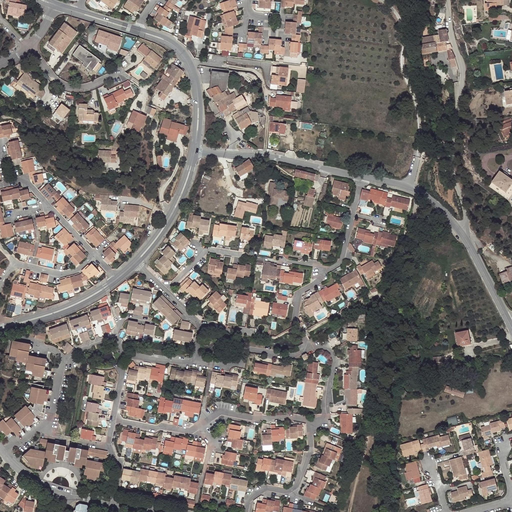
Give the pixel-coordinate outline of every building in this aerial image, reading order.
[(12,13),(23,16),(24,10),(26,10),(27,6),(18,4),(16,4),(17,1),(17,0),(16,0),(6,0),(6,2),(9,3),(7,15),(12,15),(12,13)] [(106,4),(113,9),(119,1),(117,0),(101,0),(101,1),(106,4)] [(131,9),(132,8),(134,5),(138,8),(144,0),(142,0),(136,0),(137,0),(136,0),(127,0),(123,6),(133,13),(133,11),(132,10),(131,9)] [(158,12),(165,17),(171,9),(170,8),(172,4),(167,0),(162,7),(159,5),(156,11),(158,12)] [(234,0),(227,0),(219,3),(221,10),(223,10),(225,9),(232,7),(236,5),(235,2),(234,0)] [(271,1),(270,1),(261,0),(259,0),(259,4),(259,7),(270,8),(271,1)] [(504,0),(503,0),(488,0),(488,4),(485,4),(485,12),(497,12),(497,6),(511,6),(510,0),(504,0)] [(236,17),(233,10),(232,7),(225,9),(226,13),(224,13),(223,14),(225,20),(236,17)] [(168,19),(165,17),(158,12),(156,15),(154,18),(164,25),(168,19)] [(194,18),(189,16),(184,35),(191,37),(191,35),(201,38),(206,21),(203,20),(204,18),(195,16),(194,18)] [(227,27),(225,27),(225,32),(232,32),(233,25),(238,24),(236,17),(225,20),(227,27)] [(301,23),(301,19),(293,18),(293,22),(286,21),(285,27),(296,28),(296,22),(301,23)] [(62,53),(72,40),(69,37),(75,30),(65,23),(49,44),(62,53)] [(292,34),(292,38),(299,39),(300,35),(295,34),(296,28),(285,27),(285,34),(292,34)] [(78,32),(75,30),(69,37),(72,40),(78,32)] [(95,42),(108,46),(111,47),(110,49),(118,52),(123,38),(99,30),(95,42)] [(447,36),(445,30),(438,30),(439,36),(422,38),(421,44),(425,67),(430,67),(428,53),(447,50),(447,49),(446,42),(448,41),(447,36)] [(254,43),(255,32),(247,31),(247,42),(254,43)] [(221,42),(231,43),(232,36),(232,32),(225,32),(225,35),(221,35),(221,42)] [(261,44),(262,33),(255,32),(254,43),(261,44)] [(289,56),(296,57),(296,56),(297,42),(299,43),(299,39),(292,38),(291,42),(290,42),(289,56)] [(269,45),(264,45),(264,53),(268,53),(268,48),(274,49),(275,39),(269,39),(269,45)] [(274,49),(280,49),(280,54),(284,55),(284,47),(281,46),(281,40),(275,39),(274,49)] [(143,44),(141,45),(139,49),(138,50),(146,57),(145,58),(144,60),(143,61),(149,67),(151,64),(155,68),(162,60),(143,44)] [(73,55),(84,63),(87,65),(85,67),(92,72),(100,60),(80,45),(73,55)] [(458,70),(455,58),(450,48),(447,49),(447,50),(449,59),(452,72),(458,70)] [(170,75),(168,78),(166,81),(174,86),(185,71),(182,69),(181,70),(173,64),(167,72),(170,75)] [(287,82),(289,68),(273,66),(271,83),(278,84),(279,81),(287,82)] [(24,73),(18,81),(17,83),(34,97),(36,94),(41,89),(42,87),(34,81),(27,75),(29,73),(30,71),(26,67),(24,68),(22,71),(24,73)] [(218,86),(222,92),(227,89),(229,74),(212,71),(210,89),(218,86)] [(27,75),(34,81),(36,78),(29,73),(27,75)] [(164,74),(162,77),(163,78),(157,88),(156,88),(156,87),(155,88),(155,89),(156,89),(157,89),(162,92),(159,97),(164,100),(174,86),(166,81),(168,78),(166,76),(164,74)] [(298,78),(297,91),(305,92),(307,79),(298,78)] [(14,81),(10,85),(12,87),(16,82),(17,83),(18,81),(15,79),(14,81)] [(218,86),(210,89),(207,91),(211,97),(212,97),(216,103),(217,102),(227,96),(230,94),(227,89),(222,92),(218,86)] [(43,91),(41,89),(36,94),(41,98),(45,94),(43,91)] [(103,97),(110,110),(115,107),(114,106),(118,104),(117,102),(124,99),(127,97),(127,98),(134,95),(131,89),(125,92),(123,89),(113,94),(113,95),(110,97),(109,95),(108,94),(103,97)] [(236,97),(234,92),(230,94),(227,96),(230,101),(226,103),(227,107),(234,103),(232,101),(237,98),(236,97)] [(234,103),(236,109),(246,103),(242,95),(237,98),(232,101),(234,103)] [(217,102),(220,106),(226,103),(230,101),(227,96),(217,102)] [(271,107),(283,108),(291,109),(292,97),(276,96),(276,99),(271,99),(271,107)] [(51,117),(59,124),(72,109),(64,102),(51,117)] [(226,103),(220,106),(223,112),(228,109),(227,107),(226,103)] [(226,116),(233,110),(236,109),(234,103),(227,107),(228,109),(223,112),(226,116)] [(80,104),(79,119),(98,120),(99,113),(95,113),(95,112),(95,111),(94,110),(93,110),(88,110),(88,104),(80,104)] [(246,113),(247,114),(250,111),(248,107),(241,111),(242,114),(242,115),(246,113)] [(140,126),(145,115),(134,110),(129,121),(134,123),(132,128),(139,132),(141,127),(140,126)] [(251,123),(259,121),(258,112),(250,111),(247,114),(251,123)] [(242,115),(240,117),(236,119),(236,120),(241,129),(251,123),(247,114),(246,113),(242,115)] [(183,135),(185,126),(176,124),(171,122),(171,121),(164,119),(160,133),(168,135),(169,136),(169,134),(173,135),(172,138),(177,140),(179,134),(183,135)] [(506,136),(511,133),(511,127),(511,126),(511,120),(503,124),(502,122),(498,123),(499,125),(498,126),(499,130),(503,129),(506,136)] [(286,124),(270,122),(269,131),(285,134),(286,124)] [(0,136),(0,138),(9,136),(8,134),(12,133),(9,124),(1,126),(1,125),(0,124),(0,136)] [(9,145),(10,147),(8,147),(7,147),(8,151),(20,148),(18,140),(10,141),(8,142),(9,145)] [(8,155),(10,155),(11,154),(12,156),(12,159),(22,157),(20,148),(8,151),(8,155)] [(100,150),(98,150),(99,162),(116,162),(115,156),(117,156),(117,151),(100,151),(100,150)] [(32,159),(23,161),(21,161),(24,174),(29,172),(29,176),(37,174),(36,171),(35,171),(32,159)] [(242,165),(247,173),(254,169),(249,160),(242,165)] [(247,173),(242,165),(235,170),(239,178),(247,173)] [(314,180),(315,181),(316,175),(295,170),(294,176),(314,181),(314,180)] [(29,176),(30,180),(31,179),(32,179),(34,179),(34,180),(34,184),(42,182),(44,182),(42,173),(37,174),(29,176)] [(239,178),(242,181),(249,177),(247,173),(239,178)] [(493,184),(506,194),(511,185),(511,181),(501,173),(493,184)] [(348,184),(344,183),(343,185),(342,185),(342,183),(334,181),(330,194),(339,196),(338,199),(345,201),(346,197),(349,198),(350,192),(348,191),(349,187),(348,186),(348,184)] [(273,194),(272,197),(270,197),(269,205),(276,206),(277,198),(282,199),(282,201),(287,202),(288,192),(277,190),(278,184),(270,182),(268,193),(271,193),(273,194)] [(51,198),(53,200),(55,199),(59,195),(48,183),(40,191),(48,200),(51,198)] [(12,186),(9,187),(12,199),(21,197),(18,188),(15,189),(13,189),(13,187),(12,186)] [(12,199),(9,187),(5,188),(6,189),(6,191),(4,191),(1,192),(3,201),(12,199)] [(21,197),(21,200),(30,198),(29,196),(34,195),(31,192),(29,193),(28,189),(24,190),(23,190),(22,189),(22,188),(22,187),(18,188),(21,197)] [(314,191),(308,189),(306,196),(312,198),(314,191)] [(385,205),(387,197),(387,196),(382,195),(383,192),(370,189),(368,198),(373,200),(380,201),(380,203),(385,205)] [(109,199),(109,195),(100,194),(100,198),(101,198),(100,209),(116,210),(117,201),(111,201),(109,200),(109,199)] [(392,199),(387,197),(385,205),(384,206),(390,207),(390,206),(395,207),(403,208),(408,210),(410,200),(392,196),(392,199)] [(62,197),(57,201),(55,203),(58,206),(59,207),(57,209),(59,212),(69,203),(62,197)] [(239,200),(235,216),(244,218),(246,210),(257,213),(259,203),(247,201),(247,202),(239,200)] [(62,215),(63,214),(64,213),(65,214),(68,216),(69,218),(76,211),(72,207),(69,203),(59,212),(62,215)] [(139,206),(125,204),(124,212),(120,212),(120,216),(119,218),(119,221),(123,221),(124,216),(138,217),(139,206)] [(327,215),(325,225),(333,226),(340,228),(342,218),(333,216),(334,211),(327,209),(325,214),(327,215)] [(38,227),(47,225),(44,216),(44,213),(40,214),(40,215),(41,217),(39,217),(36,218),(38,227)] [(83,219),(77,213),(70,219),(73,222),(74,223),(73,224),(72,225),(74,228),(83,219)] [(47,225),(47,228),(56,226),(56,225),(55,220),(54,217),(50,218),(49,218),(48,216),(48,215),(44,216),(47,225)] [(200,219),(201,216),(193,215),(193,217),(187,216),(186,227),(191,228),(191,226),(195,227),(199,228),(200,219)] [(26,217),(22,218),(25,230),(34,228),(32,219),(29,220),(27,220),(26,217)] [(16,232),(25,230),(22,218),(19,219),(19,220),(20,222),(18,222),(14,223),(15,225),(16,232)] [(78,230),(79,228),(80,230),(83,232),(85,230),(90,226),(83,219),(74,228),(77,231),(78,230)] [(209,221),(200,219),(199,228),(198,234),(202,235),(203,232),(203,230),(208,231),(209,221)] [(11,223),(4,225),(4,222),(0,222),(0,226),(3,238),(13,236),(11,226),(11,223)] [(225,236),(227,225),(220,223),(219,225),(214,224),(212,236),(218,236),(218,235),(222,235),(225,236)] [(88,237),(96,247),(105,239),(94,227),(87,233),(86,235),(88,237)] [(68,244),(74,238),(64,228),(58,233),(60,235),(58,238),(65,246),(68,244)] [(239,240),(243,240),(247,241),(246,242),(252,243),(254,232),(249,231),(249,230),(241,228),(239,240)] [(373,244),(375,245),(375,244),(378,233),(374,232),(373,235),(370,234),(365,233),(366,230),(358,228),(356,238),(363,239),(362,242),(373,244)] [(378,231),(378,233),(375,244),(379,245),(380,243),(387,245),(394,247),(396,236),(378,231)] [(185,247),(183,246),(186,244),(186,243),(188,241),(180,233),(175,238),(176,239),(172,243),(181,251),(185,247)] [(280,247),(284,247),(286,236),(282,236),(274,234),(273,236),(265,235),(263,247),(272,248),(272,245),(272,243),(280,245),(280,247)] [(116,249),(118,247),(123,252),(127,248),(132,243),(125,235),(116,243),(114,241),(111,244),(116,249)] [(311,251),(312,244),(308,244),(308,242),(294,240),(293,249),(300,251),(307,252),(307,250),(311,251)] [(319,242),(314,241),(314,245),(313,248),(318,249),(319,247),(330,249),(331,241),(320,240),(319,242)] [(30,248),(31,244),(19,241),(16,252),(29,255),(32,256),(34,249),(30,248)] [(66,248),(73,256),(82,247),(80,245),(77,247),(74,243),(70,246),(69,245),(66,248)] [(105,251),(103,253),(106,257),(109,260),(110,260),(113,257),(116,254),(113,252),(116,249),(111,244),(104,250),(105,251)] [(162,253),(164,255),(172,263),(175,260),(175,259),(172,257),(176,253),(168,246),(162,253)] [(36,257),(52,261),(55,250),(42,247),(41,249),(41,251),(37,250),(36,257)] [(82,247),(73,256),(70,258),(77,265),(86,256),(83,252),(85,250),(82,247)] [(64,252),(70,258),(73,256),(66,248),(64,249),(64,252)] [(167,269),(170,266),(172,263),(164,255),(158,261),(160,262),(157,265),(156,266),(164,273),(164,274),(168,270),(167,269)] [(213,273),(220,274),(222,263),(219,262),(216,261),(216,260),(210,259),(209,270),(214,271),(213,273)] [(274,266),(274,265),(272,263),(270,263),(270,262),(256,260),(255,264),(263,265),(262,277),(268,278),(275,279),(275,278),(279,279),(281,271),(281,270),(281,266),(277,265),(277,267),(274,266)] [(360,265),(356,267),(361,274),(364,273),(367,277),(374,273),(373,272),(381,267),(378,261),(374,264),(372,261),(361,267),(360,265)] [(98,270),(92,263),(89,266),(88,264),(82,270),(83,272),(87,276),(89,274),(91,275),(92,276),(94,274),(98,270)] [(237,265),(233,264),(232,267),(232,269),(227,268),(226,278),(235,280),(235,276),(237,265)] [(245,266),(241,266),(241,265),(238,265),(237,265),(235,276),(243,277),(244,276),(249,277),(251,265),(245,264),(245,266)] [(504,282),(511,278),(511,266),(508,267),(509,270),(501,273),(504,282)] [(279,279),(279,282),(292,284),(293,282),(302,283),(303,274),(294,272),(293,275),(288,274),(284,273),(284,271),(281,270),(281,271),(279,279)] [(360,286),(364,284),(356,270),(353,271),(353,273),(348,276),(347,275),(340,279),(345,289),(358,282),(360,286)] [(80,274),(70,277),(73,288),(78,287),(84,285),(82,281),(85,280),(88,278),(87,276),(83,272),(80,274)] [(67,290),(73,288),(70,277),(60,280),(60,284),(57,285),(59,292),(67,290)] [(180,284),(181,286),(189,279),(187,277),(180,284)] [(192,295),(200,286),(194,281),(193,282),(189,278),(189,279),(181,286),(185,290),(186,289),(189,292),(192,295)] [(30,282),(29,287),(28,291),(28,293),(35,295),(40,296),(42,285),(30,282)] [(322,290),(318,292),(323,300),(326,298),(327,301),(341,294),(338,289),(340,288),(338,283),(328,289),(322,292),(322,290)] [(15,296),(23,298),(25,287),(13,284),(10,295),(15,296)] [(54,288),(42,285),(40,296),(45,297),(52,299),(54,288)] [(202,285),(200,286),(192,295),(195,298),(197,296),(198,294),(202,298),(209,291),(203,285),(202,285)] [(140,300),(142,290),(133,288),(131,298),(140,300)] [(144,290),(142,290),(140,300),(147,301),(150,301),(151,292),(144,290)] [(221,297),(216,291),(208,299),(210,302),(213,305),(212,306),(215,310),(216,309),(219,312),(224,308),(221,305),(223,302),(224,302),(220,298),(221,297)] [(324,302),(323,300),(318,292),(310,296),(310,297),(307,299),(308,300),(305,302),(304,308),(308,315),(312,312),(322,307),(319,302),(320,302),(321,303),(324,302)] [(121,303),(128,304),(130,295),(120,293),(118,302),(121,303)] [(252,298),(252,297),(237,294),(235,302),(239,303),(246,304),(246,307),(250,307),(252,298)] [(160,311),(169,302),(166,299),(164,301),(159,297),(153,304),(160,311)] [(255,298),(252,298),(250,307),(249,314),(253,315),(253,313),(264,315),(267,315),(269,303),(261,301),(255,301),(255,298)] [(169,302),(160,311),(167,317),(173,311),(172,309),(169,307),(171,304),(169,302)] [(10,303),(8,311),(20,313),(22,306),(10,303)] [(104,307),(99,309),(102,318),(107,316),(111,315),(107,303),(103,304),(104,307)] [(246,304),(239,303),(239,306),(244,307),(243,313),(249,314),(250,307),(246,307),(246,304)] [(271,313),(276,314),(286,316),(288,305),(283,304),(276,303),(273,303),(271,313)] [(97,320),(102,318),(99,309),(90,312),(93,321),(97,320)] [(177,315),(174,312),(173,311),(167,317),(174,324),(180,318),(183,315),(180,312),(177,315)] [(87,315),(78,318),(82,327),(85,326),(90,324),(87,315)] [(73,330),(82,327),(78,318),(69,321),(73,330)] [(126,330),(140,333),(141,326),(137,325),(137,324),(138,322),(128,321),(126,330)] [(66,324),(58,327),(61,336),(70,333),(66,324)] [(140,333),(139,334),(139,336),(139,338),(142,339),(143,337),(143,333),(153,335),(155,326),(145,324),(145,326),(145,327),(141,326),(140,333)] [(61,336),(58,327),(49,330),(52,339),(61,336)] [(341,344),(347,341),(356,341),(357,329),(347,328),(347,336),(339,340),(341,344)] [(172,339),(182,341),(184,331),(174,329),(172,339)] [(45,340),(46,333),(43,332),(36,331),(35,338),(45,340)] [(191,343),(192,341),(193,333),(184,331),(182,341),(191,343)] [(467,348),(471,346),(468,333),(456,336),(459,348),(466,346),(467,348)] [(32,375),(47,378),(48,374),(48,370),(49,367),(45,366),(45,365),(49,362),(47,359),(47,358),(29,355),(30,350),(33,348),(31,344),(12,340),(9,355),(17,356),(16,360),(22,361),(27,362),(26,365),(25,369),(33,371),(32,375)] [(357,346),(351,345),(351,350),(351,362),(349,362),(349,367),(356,367),(359,367),(359,363),(361,363),(361,350),(357,350),(357,346)] [(309,361),(305,382),(316,384),(318,384),(319,380),(316,380),(317,374),(318,363),(309,361)] [(272,365),(272,364),(268,364),(268,365),(262,364),(255,363),(253,370),(258,371),(266,373),(265,375),(270,376),(270,375),(272,365)] [(152,367),(150,377),(158,379),(158,377),(163,378),(166,366),(156,364),(156,368),(152,367)] [(284,364),(284,365),(283,367),(281,366),(272,365),(270,375),(275,376),(275,373),(290,376),(292,365),(284,364)] [(130,370),(129,369),(127,379),(136,381),(137,378),(139,367),(138,366),(135,366),(134,368),(134,370),(130,370)] [(150,379),(150,377),(152,367),(146,366),(146,368),(143,367),(142,367),(139,367),(137,378),(144,379),(145,378),(150,379)] [(344,389),(345,389),(354,389),(354,375),(356,375),(356,367),(349,367),(349,370),(347,370),(346,374),(345,374),(344,389)] [(184,372),(181,371),(180,371),(177,370),(177,369),(172,368),(169,379),(174,380),(174,382),(182,383),(182,381),(184,372)] [(192,372),(189,371),(188,371),(185,370),(184,372),(182,381),(190,383),(190,381),(195,382),(198,371),(192,370),(192,372)] [(198,371),(195,382),(195,385),(199,386),(204,387),(206,377),(201,376),(202,372),(198,371)] [(217,375),(218,373),(212,372),(210,383),(215,384),(215,386),(223,387),(223,385),(225,376),(224,376),(221,375),(217,375)] [(91,384),(92,384),(103,386),(105,387),(106,382),(104,382),(102,381),(103,376),(93,374),(91,383),(91,384)] [(236,386),(238,375),(233,374),(232,376),(229,375),(225,374),(225,376),(223,385),(231,387),(231,385),(236,386)] [(47,400),(48,394),(49,390),(50,386),(41,384),(41,382),(38,382),(35,382),(35,383),(34,387),(31,386),(28,401),(34,402),(33,406),(32,407),(30,404),(27,407),(26,405),(14,415),(16,417),(13,419),(11,417),(5,422),(2,419),(0,420),(0,427),(2,430),(1,431),(0,431),(0,432),(4,437),(7,435),(10,432),(12,430),(17,436),(20,433),(23,431),(21,429),(24,426),(26,428),(29,425),(34,421),(37,418),(36,416),(39,414),(41,411),(45,412),(46,405),(47,400)] [(314,396),(315,396),(316,384),(305,382),(303,397),(304,397),(303,403),(303,406),(314,407),(315,398),(314,398),(313,398),(314,396)] [(104,394),(102,394),(103,390),(103,386),(92,384),(91,392),(93,392),(92,397),(103,399),(104,394)] [(418,386),(419,394),(428,393),(427,385),(418,386)] [(447,385),(445,391),(465,398),(467,391),(447,385)] [(256,395),(258,389),(245,386),(243,396),(254,398),(253,401),(253,402),(260,404),(262,396),(256,395)] [(287,392),(267,389),(266,398),(269,399),(269,401),(273,402),(273,401),(278,402),(278,403),(279,403),(285,404),(287,392)] [(357,393),(357,389),(354,389),(345,389),(345,395),(347,395),(347,399),(347,405),(357,405),(357,393)] [(137,400),(138,395),(134,394),(127,392),(126,398),(128,398),(127,402),(127,405),(127,406),(138,408),(139,400),(137,400)] [(160,398),(160,399),(157,412),(163,413),(163,411),(167,412),(171,413),(173,401),(165,400),(165,399),(160,398)] [(183,399),(174,398),(173,401),(171,413),(175,414),(176,411),(176,409),(181,410),(183,399)] [(185,415),(189,416),(192,401),(183,399),(181,410),(186,411),(185,412),(185,415)] [(192,401),(189,416),(193,417),(194,414),(194,412),(199,413),(201,403),(199,402),(193,401),(192,401)] [(87,402),(85,411),(87,411),(98,413),(100,414),(101,409),(98,409),(96,408),(97,404),(87,402)] [(130,416),(140,418),(141,409),(138,408),(127,406),(126,410),(129,410),(130,411),(130,416)] [(97,418),(98,413),(87,411),(86,419),(88,419),(87,424),(98,427),(99,421),(97,421),(97,418)] [(348,414),(340,414),(340,418),(342,418),(342,427),(342,433),(352,433),(352,414),(348,414)] [(457,416),(448,418),(450,425),(459,423),(457,416)] [(504,428),(502,421),(489,425),(489,426),(479,429),(482,438),(486,437),(489,436),(488,434),(492,434),(499,431),(499,429),(504,428)] [(228,429),(230,430),(229,433),(228,437),(240,439),(241,432),(239,431),(240,426),(229,424),(228,429)] [(290,437),(290,439),(298,438),(298,436),(303,436),(302,424),(297,425),(297,426),(293,427),(289,427),(289,429),(286,429),(286,437),(290,437)] [(271,425),(271,430),(272,441),(280,441),(280,439),(285,439),(284,427),(279,428),(279,429),(275,430),(275,428),(275,425),(271,425)] [(82,427),(80,438),(95,441),(96,436),(93,436),(91,435),(92,429),(82,427)] [(134,445),(136,433),(132,433),(128,432),(129,430),(123,429),(122,439),(121,440),(126,441),(126,443),(134,445)] [(272,445),(272,441),(271,430),(267,430),(267,433),(267,435),(262,435),(262,446),(272,445)] [(133,448),(142,450),(143,449),(144,440),(139,439),(140,434),(136,434),(136,433),(134,445),(133,448)] [(464,458),(465,457),(474,454),(468,435),(458,438),(459,443),(461,442),(464,451),(462,452),(464,458)] [(145,438),(144,440),(143,449),(150,450),(151,448),(156,449),(158,438),(153,437),(152,439),(149,438),(145,438)] [(170,442),(165,441),(163,451),(173,452),(173,449),(175,438),(175,437),(171,437),(171,439),(170,442)] [(186,449),(187,445),(188,443),(189,438),(188,438),(183,437),(183,439),(179,438),(176,438),(175,438),(173,449),(181,450),(181,448),(186,449)] [(231,447),(241,449),(243,440),(240,439),(228,437),(228,438),(228,441),(232,442),(231,447)] [(438,437),(422,442),(423,446),(425,453),(429,452),(429,450),(437,448),(441,447),(441,448),(450,446),(448,437),(439,439),(438,437)] [(63,460),(65,450),(66,446),(58,444),(54,443),(47,442),(47,440),(40,438),(39,442),(37,442),(36,443),(36,445),(46,447),(45,452),(38,450),(34,449),(33,449),(30,449),(24,455),(28,460),(28,463),(31,464),(35,465),(39,466),(42,466),(44,457),(48,457),(52,458),(56,459),(60,460),(63,460)] [(187,445),(186,449),(185,455),(194,457),(197,442),(193,441),(193,444),(192,446),(187,445)] [(201,445),(201,443),(198,442),(197,442),(194,457),(204,459),(206,448),(200,448),(201,445)] [(326,449),(323,456),(332,459),(334,460),(337,453),(339,454),(341,449),(327,443),(325,448),(326,449)] [(421,454),(425,453),(423,446),(420,448),(418,443),(400,447),(403,459),(415,456),(415,454),(421,452),(421,454)] [(77,448),(70,446),(69,451),(67,461),(70,462),(74,463),(78,463),(82,464),(85,465),(83,474),(87,475),(92,476),(95,476),(96,477),(99,477),(100,471),(104,472),(105,463),(98,462),(94,461),(87,460),(88,455),(109,459),(109,458),(108,456),(107,456),(108,451),(89,448),(89,450),(81,449),(77,448)] [(479,453),(477,453),(481,469),(482,468),(488,467),(490,466),(488,458),(490,457),(488,450),(479,453)] [(224,459),(222,458),(221,463),(221,464),(233,466),(234,461),(235,461),(237,453),(226,451),(225,454),(225,455),(224,459)] [(332,459),(323,456),(322,455),(320,458),(319,462),(317,461),(315,466),(326,471),(328,466),(329,467),(332,459)] [(262,469),(265,470),(269,471),(271,459),(263,458),(263,460),(258,459),(256,470),(261,471),(262,469)] [(467,479),(461,458),(449,462),(454,479),(459,477),(460,481),(467,479)] [(277,474),(281,475),(282,471),(284,460),(277,459),(276,460),(271,459),(269,471),(274,472),(275,470),(278,471),(277,474)] [(284,460),(282,471),(281,475),(286,476),(287,471),(291,472),(293,462),(284,460)] [(415,462),(404,465),(407,473),(409,481),(419,478),(415,462)] [(132,470),(123,469),(121,479),(130,481),(132,470)] [(149,470),(141,469),(140,472),(139,480),(142,480),(147,481),(149,470)] [(138,483),(138,481),(139,480),(140,472),(132,470),(130,481),(133,482),(138,483)] [(157,472),(149,470),(147,481),(152,482),(155,483),(157,472)] [(215,471),(214,475),(213,482),(217,483),(221,484),(223,473),(215,471)] [(164,484),(165,477),(166,474),(157,472),(155,483),(160,484),(164,484)] [(312,485),(321,489),(323,489),(326,482),(324,481),(326,476),(316,472),(314,477),(315,478),(314,481),(312,485)] [(204,484),(212,485),(213,482),(214,475),(206,473),(204,484)] [(226,484),(230,485),(231,478),(232,475),(223,473),(221,484),(226,484)] [(183,477),(174,475),(174,479),(172,486),(176,487),(180,488),(183,477)] [(167,488),(171,489),(172,488),(172,486),(174,479),(165,477),(164,484),(163,486),(163,488),(167,488)] [(189,489),(190,482),(191,479),(183,477),(180,488),(185,489),(189,489)] [(230,485),(229,487),(229,488),(237,490),(239,480),(231,478),(230,485)] [(480,483),(483,494),(491,491),(498,489),(495,479),(480,483)] [(247,487),(248,481),(239,480),(237,490),(246,492),(247,487)] [(189,489),(188,491),(188,493),(197,494),(199,484),(190,482),(189,489)] [(3,484),(0,488),(0,494),(1,496),(1,497),(4,500),(13,486),(10,483),(8,487),(7,487),(6,486),(3,484)] [(318,496),(321,489),(312,485),(311,484),(309,488),(308,491),(306,490),(304,496),(314,500),(316,495),(318,496)] [(9,501),(13,503),(19,494),(16,492),(15,493),(14,492),(15,491),(17,488),(13,486),(4,500),(8,502),(9,501)] [(427,489),(426,486),(418,489),(419,492),(418,493),(420,499),(422,506),(432,503),(429,495),(427,489)] [(470,499),(473,498),(471,491),(467,492),(466,488),(457,490),(458,493),(450,495),(453,503),(460,501),(460,499),(465,498),(469,497),(470,499)] [(26,499),(23,497),(18,505),(24,509),(24,511),(28,511),(32,511),(35,503),(26,501),(26,499)] [(263,499),(262,501),(262,504),(257,503),(255,511),(264,511),(265,511),(267,500),(263,499)] [(272,511),(273,511),(278,511),(280,501),(275,499),(275,501),(271,501),(268,500),(267,500),(265,511),(270,511),(272,511)] [(293,504),(290,503),(289,503),(288,508),(284,507),(282,511),(292,511),(294,504),(293,504)]
